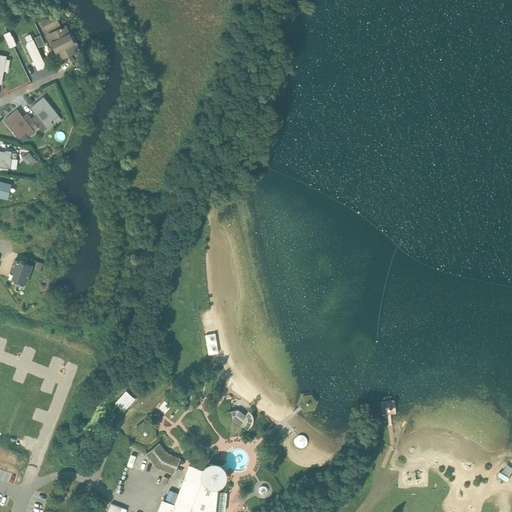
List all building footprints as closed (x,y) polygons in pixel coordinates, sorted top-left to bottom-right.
[(54,14),(40,21),(45,31),(59,25),(54,14)] [(66,26),(47,34),(58,58),(77,49),(66,26)] [(9,30),(1,34),(9,48),(16,45),(9,30)] [(38,70),(46,66),(33,40),(25,44),(38,70)] [(58,115),(43,97),(30,108),(43,123),(38,127),(43,132),(53,124),(50,121),(58,115)] [(29,125),(17,110),(4,120),(18,138),(26,132),(28,135),(38,127),(34,121),(29,125)] [(16,154),(0,151),(0,166),(9,168),(10,159),(15,159),(16,154)] [(22,157),(29,165),(36,159),(29,151),(22,157)] [(11,184),(0,180),(0,197),(7,199),(11,184)] [(32,266),(15,260),(8,277),(14,279),(12,283),(24,287),(32,266)] [(215,333),(205,335),(208,354),(219,352),(215,333)] [(210,380),(201,378),(198,394),(208,395),(210,380)] [(124,395),(116,404),(125,411),(132,401),(124,395)] [(310,397),(303,398),(301,405),(305,410),(312,409),(314,403),(310,397)] [(175,404),(169,410),(166,408),(163,412),(173,420),(182,409),(175,404)] [(245,416),(238,411),(230,412),(232,421),(248,432),(251,427),(253,423),(253,419),(252,415),(249,411),(245,416)] [(152,427),(144,424),(135,431),(136,438),(147,442),(154,436),(152,427)] [(307,444),(301,435),(292,441),(298,450),(307,444)] [(169,456),(165,453),(163,454),(157,446),(148,454),(158,467),(173,473),(177,461),(168,458),(169,456)] [(129,453),(125,465),(143,471),(147,459),(129,453)] [(201,470),(189,466),(174,505),(164,501),(159,511),(212,511),(224,511),(226,493),(214,492),(215,487),(219,485),(222,482),(224,478),(224,474),(223,469),(219,466),(215,465),(210,465),(206,467),(203,471),(201,470)]
